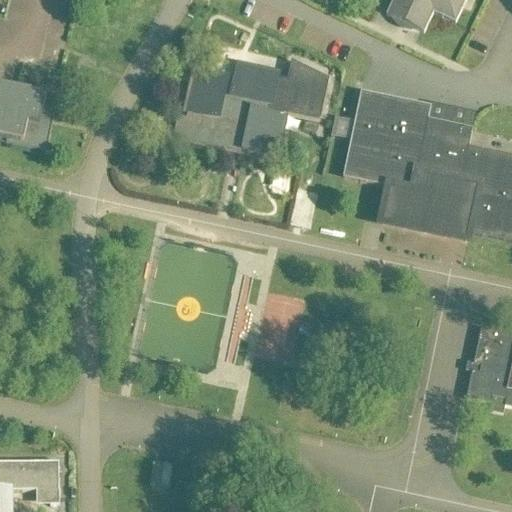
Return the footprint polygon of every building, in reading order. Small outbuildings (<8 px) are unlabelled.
[(405,29),(418,0),(395,0),(396,0),(386,20),(405,29)] [(418,0),(405,29),(424,38),(433,18),(455,28),(468,0),(418,0)] [(84,71),(96,22),(79,18),(67,67),(84,71)] [(199,50),(200,42),(187,39),(185,47),(199,50)] [(286,122),(281,121),(282,113),(318,121),(326,84),(291,67),(287,86),(279,84),(280,79),(237,70),(233,88),(227,86),(228,84),(194,77),(185,120),(188,120),(187,126),(179,125),(174,147),(231,159),(232,154),(244,156),(244,158),(277,165),(286,122)] [(0,145),(8,147),(7,148),(7,150),(47,159),(52,132),(54,125),(42,122),(46,102),(0,92),(0,145)] [(511,161),(469,153),(473,134),(429,125),(432,110),(362,96),(343,185),(395,195),(392,210),(469,237),(468,240),(511,248),(511,161)] [(318,129),(305,126),(303,133),(316,136),(318,129)] [(511,342),(481,336),(466,406),(491,411),(490,418),(503,421),(504,414),(511,415),(511,342)] [(129,502),(130,464),(119,463),(117,501),(129,502)] [(0,511),(10,511),(10,496),(49,495),(49,510),(59,510),(58,467),(0,467),(0,511)] [(140,479),(140,503),(172,504),(173,480),(140,479)]
